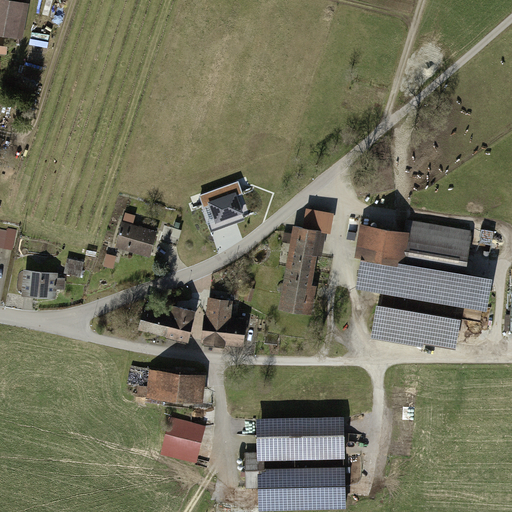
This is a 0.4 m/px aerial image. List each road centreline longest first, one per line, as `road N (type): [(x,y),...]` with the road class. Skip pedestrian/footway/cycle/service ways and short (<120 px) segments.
road 1 (residential): [(60,321),(226,259),(511,19)]
road 2 (unclassified): [(60,321),(92,336),(219,359),(511,362)]
road 3 (track): [(74,0),(35,123),(18,136),(0,131)]
road 4 (track): [(189,511),(221,458),(219,359)]
road 5 (track): [(423,0),(385,126)]
